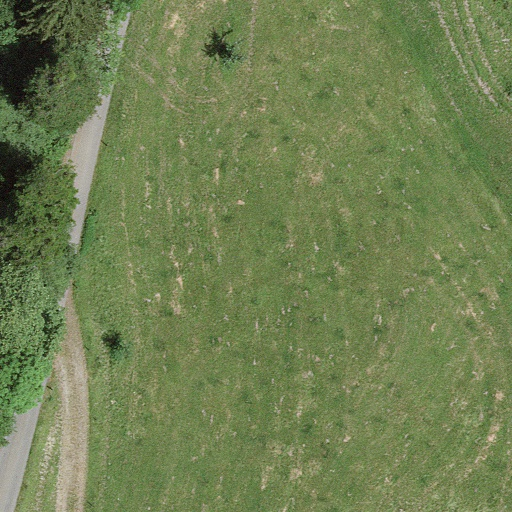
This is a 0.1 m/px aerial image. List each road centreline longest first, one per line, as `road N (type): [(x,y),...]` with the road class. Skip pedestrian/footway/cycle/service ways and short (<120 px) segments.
road 1 (unclassified): [(123,0),(0,503)]
road 2 (track): [(51,283),(70,359),(74,511)]
